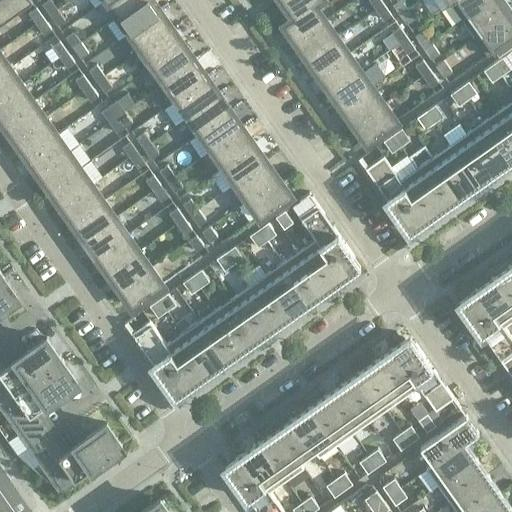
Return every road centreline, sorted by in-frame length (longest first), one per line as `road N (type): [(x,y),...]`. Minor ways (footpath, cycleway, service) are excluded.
road 1 (residential): [(399,288),(192,0)]
road 2 (residential): [(187,439),(0,173)]
road 3 (residential): [(399,288),(187,439)]
road 4 (residential): [(511,450),(399,288)]
road 5 (residential): [(511,209),(399,288)]
road 6 (residential): [(187,439),(81,511)]
